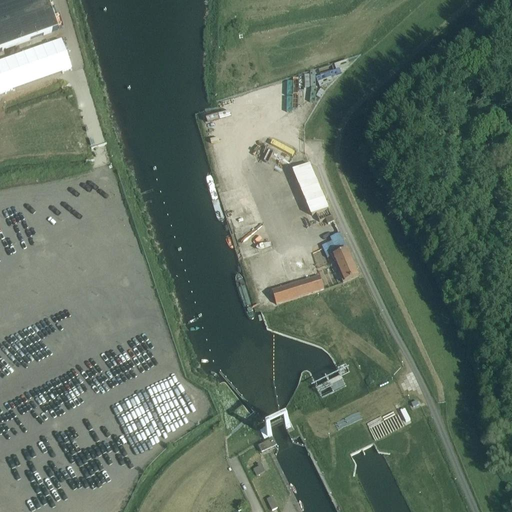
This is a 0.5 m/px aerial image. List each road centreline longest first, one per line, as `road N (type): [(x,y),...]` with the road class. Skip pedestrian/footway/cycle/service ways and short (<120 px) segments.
road 1 (unknown): [(22,511),(132,433),(145,388),(91,223),(50,207),(0,210)]
road 2 (unclassified): [(474,511),(323,173)]
